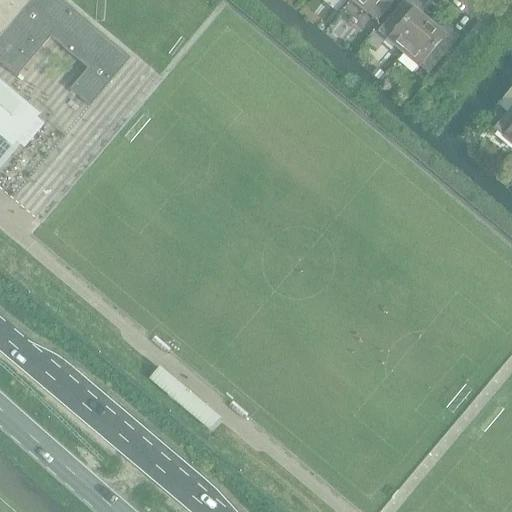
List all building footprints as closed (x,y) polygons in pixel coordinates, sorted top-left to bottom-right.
[(0,0),(0,63),(17,78),(50,37),(87,68),(69,90),(90,107),(130,61),(60,0),(0,0)] [(351,0),(377,21),(394,0),(351,0)] [(403,0),(377,31),(403,52),(429,21),(414,9),(419,3),(415,0),(403,0)] [(444,34),(429,21),(403,52),(428,74),(459,37),(448,28),(444,34)] [(377,68),(371,74),(378,80),(384,74),(377,68)] [(0,155),(14,140),(12,138),(36,110),(0,79),(0,155)] [(511,105),(493,128),(511,144),(511,105)]
